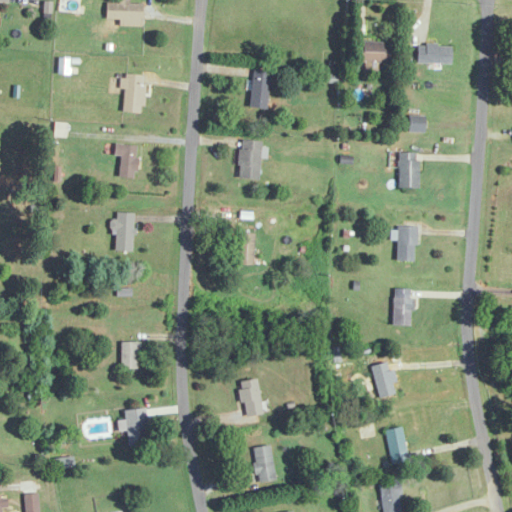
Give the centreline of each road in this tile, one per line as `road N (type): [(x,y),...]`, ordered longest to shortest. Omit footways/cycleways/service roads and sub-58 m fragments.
road 1 (residential): [(496,511),(468,319),(485,0)]
road 2 (residential): [(203,511),(179,300),(196,0)]
